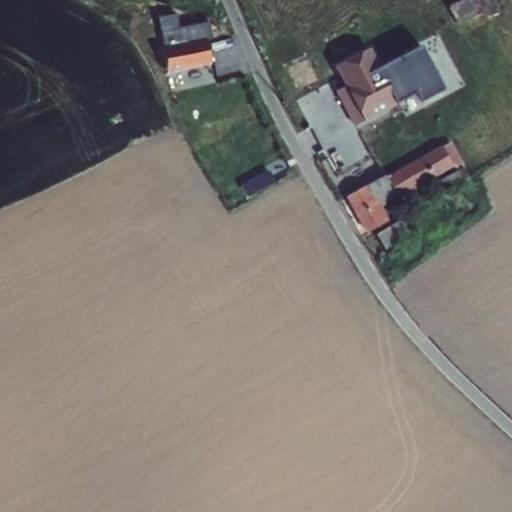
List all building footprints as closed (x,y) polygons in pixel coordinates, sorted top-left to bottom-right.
[(212,42),(175,50),(180,75),(224,65),(217,32),(210,33),(212,42)] [(385,70),(378,58),(347,77),(381,132),(412,113),(405,102),(418,93),(398,62),(385,70)] [(471,169),(456,143),(396,178),(393,172),(350,198),(371,226),(392,214),(389,207),(451,171),(456,178),(471,169)] [(461,188),(476,179),(471,169),(456,178),(461,188)] [(396,220),(392,214),(371,226),(376,233),(396,220)] [(409,221),(381,239),(390,252),(418,235),(409,221)]
